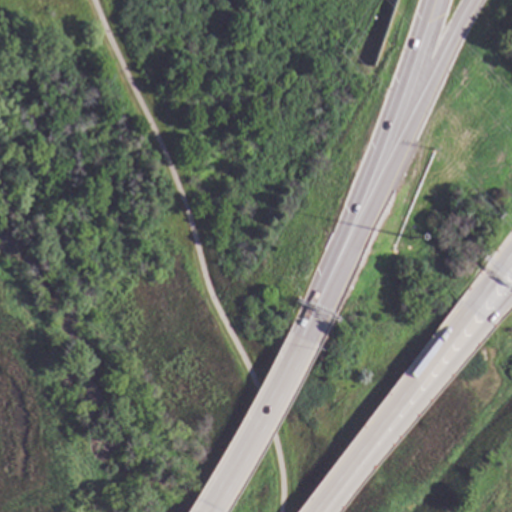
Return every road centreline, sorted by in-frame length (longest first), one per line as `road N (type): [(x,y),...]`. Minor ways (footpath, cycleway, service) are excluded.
road 1 (motorway): [(371,197),(308,331),(198,511)]
road 2 (motorway): [(319,511),(488,299)]
road 3 (motorway): [(474,0),(371,197)]
road 4 (motorway): [(436,0),(371,197)]
